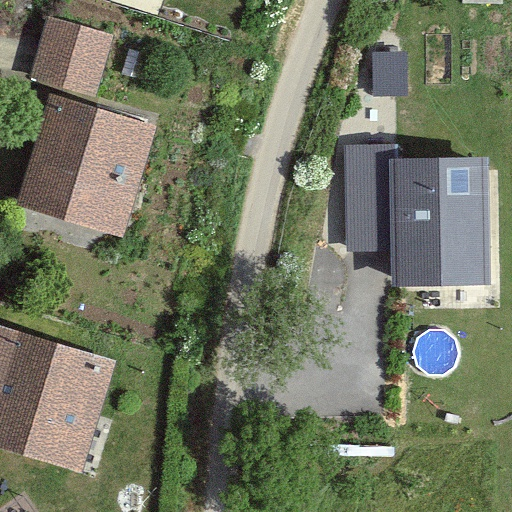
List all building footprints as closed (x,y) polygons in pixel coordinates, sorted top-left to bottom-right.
[(114,36),(50,17),(31,78),(96,98),(114,36)] [(407,52),(372,53),(373,97),(407,97),(407,52)] [(124,238),(157,127),(50,95),(17,206),(124,238)] [(399,159),(398,145),(344,147),(348,254),(374,253),(393,252),(390,159),(399,159)] [(399,159),(390,159),(393,252),(394,288),(490,285),(489,157),(399,159)] [(116,363),(0,327),(0,449),(82,474),(116,363)]
